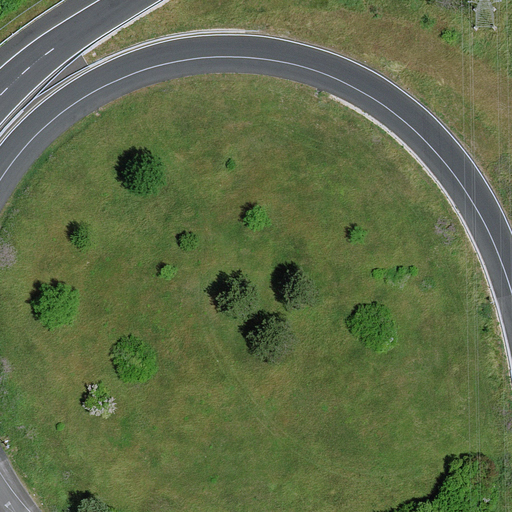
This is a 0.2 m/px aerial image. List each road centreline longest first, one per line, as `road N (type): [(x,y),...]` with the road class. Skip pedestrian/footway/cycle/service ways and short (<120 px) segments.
road 1 (motorway): [(0,166),(49,111),(106,76),(182,51),(258,49),(329,66),(426,129),(471,184),(511,270)]
road 2 (motorway): [(127,0),(39,58),(0,95)]
